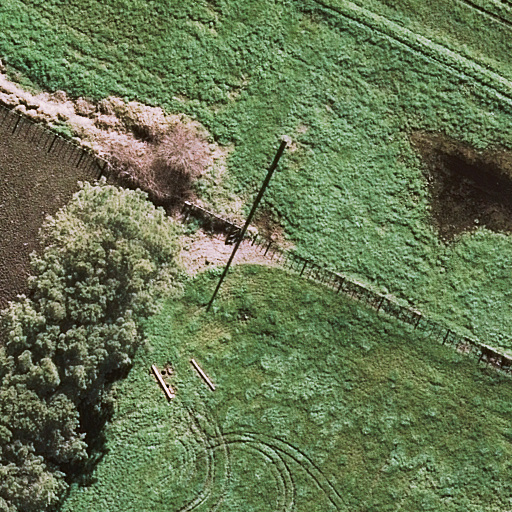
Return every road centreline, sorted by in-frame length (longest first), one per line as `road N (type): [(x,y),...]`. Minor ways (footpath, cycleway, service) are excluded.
road 1 (track): [(56,511),(325,48)]
road 2 (track): [(511,163),(325,48)]
